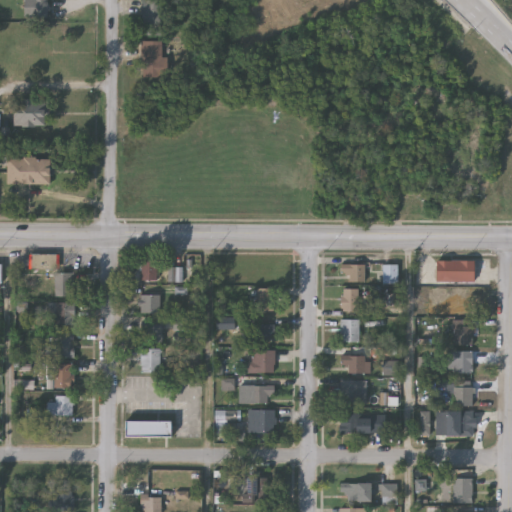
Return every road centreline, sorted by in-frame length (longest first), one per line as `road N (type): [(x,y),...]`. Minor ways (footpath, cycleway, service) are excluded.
road 1 (residential): [(110,511),(114,0)]
road 2 (tertiary): [(0,235),(511,238)]
road 3 (residential): [(509,458),(0,459)]
road 4 (residential): [(307,511),(309,237)]
road 5 (residential): [(509,511),(511,238)]
